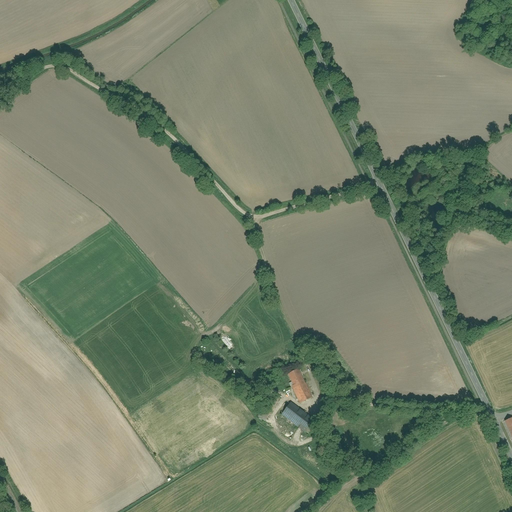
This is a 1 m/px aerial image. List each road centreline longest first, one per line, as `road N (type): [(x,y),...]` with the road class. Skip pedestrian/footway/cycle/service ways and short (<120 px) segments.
road 1 (secondary): [(487,409),(296,0)]
road 2 (track): [(0,95),(62,65),(170,134),(256,217),(369,185)]
road 3 (track): [(320,396),(237,207)]
road 4 (residential): [(487,409),(320,396)]
